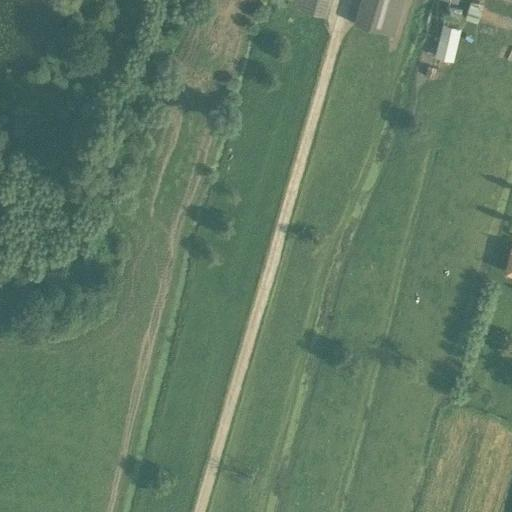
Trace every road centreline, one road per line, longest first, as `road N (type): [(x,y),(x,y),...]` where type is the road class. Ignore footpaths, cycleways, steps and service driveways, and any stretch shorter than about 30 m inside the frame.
road 1 (track): [(345,0),(198,511)]
road 2 (track): [(468,511),(511,368)]
